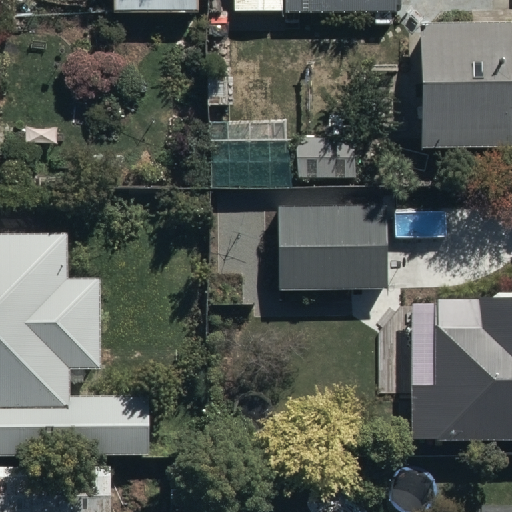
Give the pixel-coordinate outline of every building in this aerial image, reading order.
[(394,0),(281,0),(282,24),(394,25),(394,0)] [(511,40),(421,40),(421,164),(511,163),(511,40)] [(272,136),(242,136),(242,196),(273,196),(272,136)] [(354,148),(294,148),(294,190),(353,190),(354,148)] [(377,198),(263,208),(271,298),(385,288),(377,198)] [(68,232),(0,232),(0,453),(148,452),(148,396),(70,397),(70,371),(103,370),(102,278),(68,278),(68,232)] [(511,292),(430,293),(431,377),(406,377),(405,440),(511,439),(511,292)] [(110,511),(111,486),(0,486),(0,511),(110,511)]
